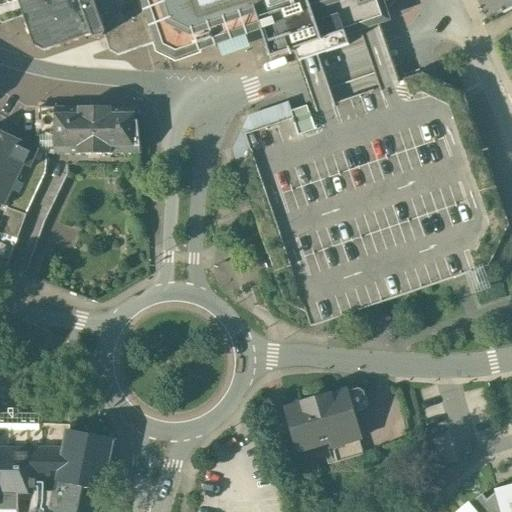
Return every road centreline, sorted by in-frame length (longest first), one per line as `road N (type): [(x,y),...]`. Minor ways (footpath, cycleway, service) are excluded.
road 1 (residential): [(243,354),(446,371),(511,362)]
road 2 (residential): [(451,20),(251,90),(195,86)]
road 3 (residential): [(195,86),(182,294)]
road 4 (residential): [(0,58),(56,73),(195,86)]
road 5 (residential): [(511,143),(471,44),(451,20)]
road 6 (secondary): [(166,432),(214,420),(232,402),(243,354)]
